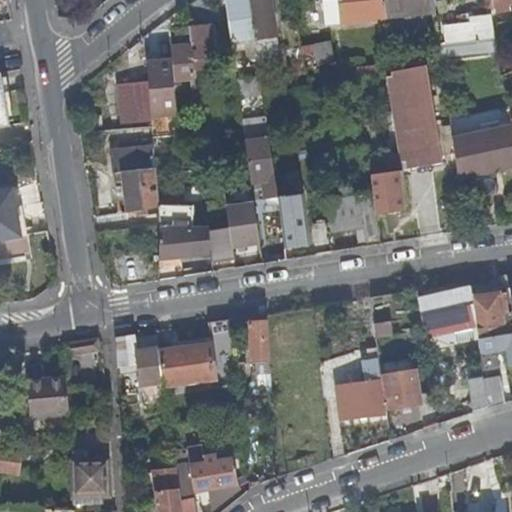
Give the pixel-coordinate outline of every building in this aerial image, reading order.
[(248,0),(233,0),(226,1),(230,36),(253,34),(248,0)] [(270,0),(248,0),(253,34),(254,40),(277,36),(270,0)] [(358,24),(355,0),(337,0),(340,26),(358,24)] [(384,0),(355,0),(358,24),(386,21),(386,14),(384,0)] [(384,0),(386,14),(435,9),(434,0),(384,0)] [(511,0),(491,0),(494,12),(510,10),(509,5),(511,4),(511,0)] [(494,40),(490,17),(473,19),(473,25),(444,28),(446,46),(494,40)] [(188,28),(189,46),(191,58),(212,56),(209,26),(188,28)] [(334,63),(331,43),(316,46),(319,66),(334,63)] [(170,48),(171,60),(172,82),(193,80),(191,58),(189,46),(170,48)] [(171,60),(145,62),(147,81),(149,117),(175,115),(172,82),(171,60)] [(382,66),(364,68),(366,80),(383,81),(382,66)] [(355,69),(357,79),(366,80),(364,68),(355,69)] [(426,68),(392,73),(394,82),(409,171),(443,166),(429,86),(426,68)] [(0,127),(9,126),(0,73),(0,127)] [(149,117),(147,81),(116,84),(119,124),(150,121),(149,117)] [(264,96),(267,115),(282,112),(278,94),(264,96)] [(265,116),(242,120),(252,186),(262,184),(264,199),(277,197),(266,119),(265,116)] [(511,127),(452,140),(458,182),(511,169),(511,127)] [(126,213),(157,210),(157,203),(153,160),(151,146),(110,150),(115,184),(121,183),(126,213)] [(371,177),(374,198),(376,212),(377,217),(405,213),(399,173),(371,177)] [(0,239),(25,235),(22,215),(16,216),(15,206),(12,187),(0,188),(0,239)] [(226,210),(255,206),(253,193),(224,198),(226,210)] [(285,249),(310,245),(302,195),(277,197),(285,249)] [(374,198),(360,199),(362,214),(376,212),(374,198)] [(365,239),(380,237),(378,227),(377,217),(376,212),(362,214),(360,199),(327,204),(332,235),(357,230),(358,240),(365,239)] [(157,210),(158,225),(159,262),(181,260),(181,256),(210,254),(208,233),(208,222),(192,222),(192,203),(157,203),(157,210)] [(233,250),(261,246),(255,206),(226,210),(229,230),(232,250),(233,250)] [(211,260),(211,264),(234,261),(233,250),(232,250),(229,230),(208,233),(210,254),(211,260)] [(181,256),(181,260),(181,263),(211,260),(210,254),(181,256)] [(426,338),(456,333),(463,332),(463,328),(474,326),(469,289),(460,290),(460,297),(421,302),(426,338)] [(476,329),(501,327),(502,327),(497,294),(472,297),(476,329)] [(264,368),(269,369),(267,324),(247,325),(249,364),(263,363),(264,368)] [(478,340),(502,336),(501,327),(476,329),(478,340)] [(426,338),(428,349),(457,344),(456,333),(426,338)] [(116,338),(119,367),(138,364),(143,401),(166,398),(164,387),(159,351),(157,349),(136,352),(135,340),(134,335),(116,338)] [(480,356),(497,354),(506,353),(507,362),(511,361),(511,335),(502,336),(478,340),(480,356)] [(157,349),(159,336),(135,340),(136,352),(157,349)] [(159,351),(164,387),(216,380),(212,344),(159,351)] [(369,361),(379,361),(377,349),(368,350),(369,361)] [(483,379),(500,376),(497,354),(480,356),(483,379)] [(380,382),(382,382),(379,361),(369,361),(362,363),(365,384),(380,382)] [(382,377),(387,410),(421,404),(416,372),(382,377)] [(257,393),(270,393),(269,374),(256,375),(257,393)] [(71,416),(67,376),(27,380),(30,419),(71,416)] [(486,404),(486,406),(503,400),(500,376),(483,379),(486,404)] [(471,409),(486,404),(483,379),(467,381),(471,409)] [(351,386),(355,418),(384,414),(380,382),(365,384),(351,386)] [(340,420),(355,418),(351,386),(336,388),(340,420)] [(0,472),(19,475),(22,453),(0,450),(0,472)] [(182,451),(174,453),(176,466),(184,465),(182,451)] [(181,501),(184,501),(194,499),(197,499),(195,489),(211,487),(211,491),(221,490),(221,485),(237,482),(234,461),(219,463),(218,456),(206,457),(207,466),(191,468),(190,464),(184,465),(176,466),(176,467),(181,501)] [(74,462),(74,495),(109,494),(108,460),(74,462)] [(159,506),(159,511),(181,511),(180,504),(184,501),(181,501),(176,467),(156,470),(157,474),(158,488),(159,506)] [(147,489),(158,488),(157,474),(146,475),(147,489)] [(194,499),(195,506),(222,496),(221,490),(211,491),(211,487),(195,489),(197,499),(194,499)] [(184,511),(196,511),(195,506),(194,499),(184,501),(184,511)]
